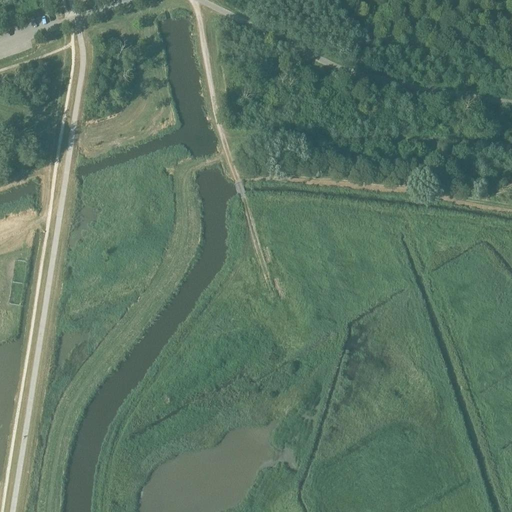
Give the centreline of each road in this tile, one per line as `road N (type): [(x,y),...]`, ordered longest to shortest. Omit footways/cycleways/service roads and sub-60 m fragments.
road 1 (track): [(247,214),(239,262),(123,422),(102,511)]
road 2 (unknown): [(511,144),(221,137)]
road 3 (unknown): [(0,249),(44,215),(64,22)]
road 4 (track): [(195,0),(227,154)]
